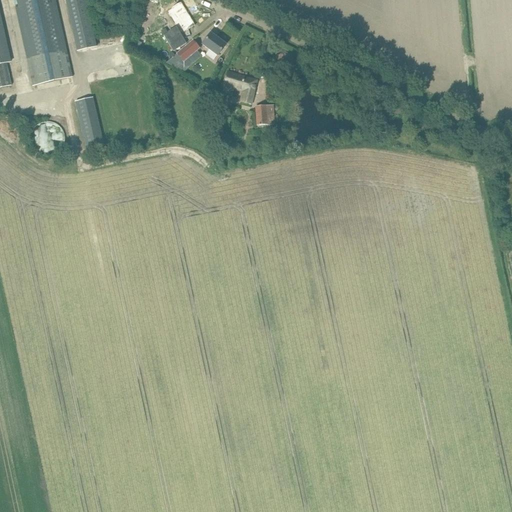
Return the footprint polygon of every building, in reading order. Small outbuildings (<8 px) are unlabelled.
[(17,0),(19,7),(15,8),(33,86),(72,78),(56,5),(54,0),(17,0)] [(96,47),(85,0),(65,0),(77,51),(96,47)] [(184,27),(187,31),(195,26),(181,3),(172,8),(169,3),(164,6),(166,10),(165,11),(168,16),(173,12),(177,18),(173,21),(178,29),(182,26),(183,28),(184,27)] [(0,88),(11,86),(6,64),(10,63),(0,17),(0,88)] [(174,52),(187,43),(181,35),(173,41),(168,33),(163,37),(174,52)] [(211,34),(205,42),(203,45),(217,56),(226,45),(211,34)] [(192,42),(176,55),(183,62),(198,49),(192,42)] [(223,86),(243,92),(240,102),(250,105),(257,81),(227,72),(223,86)] [(86,151),(103,147),(93,100),(76,105),(86,151)] [(257,126),(275,125),(274,115),(267,115),(267,106),(256,107),(257,126)]
